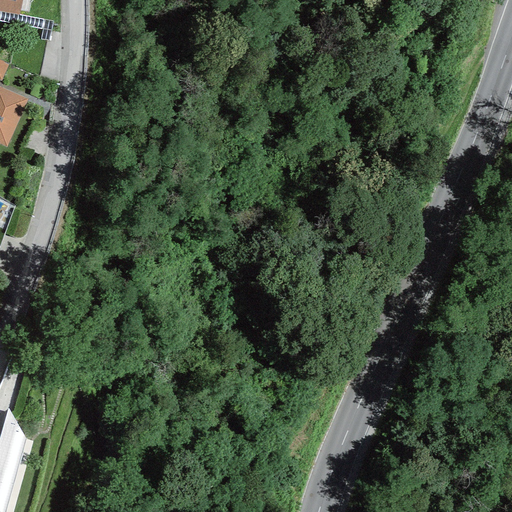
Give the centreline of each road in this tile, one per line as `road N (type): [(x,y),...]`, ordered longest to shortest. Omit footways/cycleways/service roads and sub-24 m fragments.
road 1 (tertiary): [(317,511),(511,36)]
road 2 (residential): [(0,351),(58,177),(75,0)]
